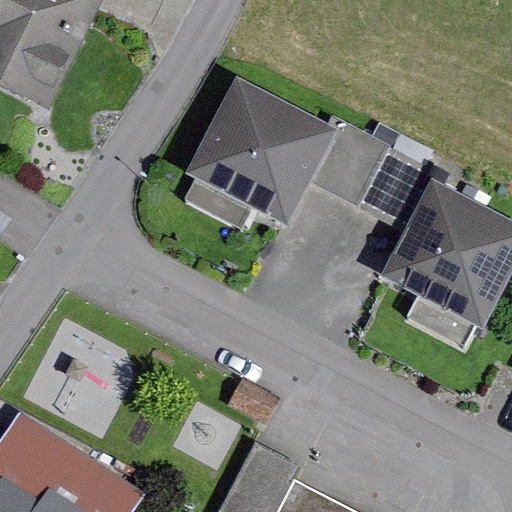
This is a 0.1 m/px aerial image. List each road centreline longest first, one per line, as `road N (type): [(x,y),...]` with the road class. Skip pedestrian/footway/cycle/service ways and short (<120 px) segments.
road 1 (residential): [(511,469),(79,252)]
road 2 (residential): [(230,0),(204,61),(79,252)]
road 3 (residential): [(79,252),(0,367)]
